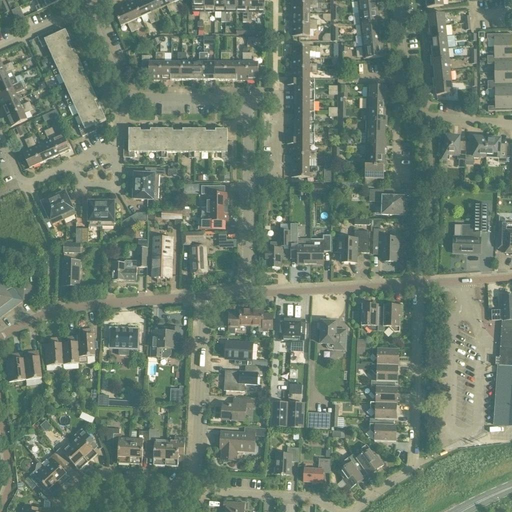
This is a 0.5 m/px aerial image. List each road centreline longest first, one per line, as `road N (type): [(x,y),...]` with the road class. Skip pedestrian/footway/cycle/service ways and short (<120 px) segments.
road 1 (residential): [(247,295),(511,278)]
road 2 (residential): [(353,511),(414,468),(419,296)]
road 3 (residential): [(0,337),(59,310),(204,297)]
road 4 (residential): [(247,295),(248,99)]
road 5 (residential): [(194,474),(204,297)]
road 6 (residential): [(64,511),(95,477),(156,479),(169,495)]
road 7 (residential): [(212,487),(315,499),(335,511)]
road 8 (residential): [(128,98),(248,99)]
